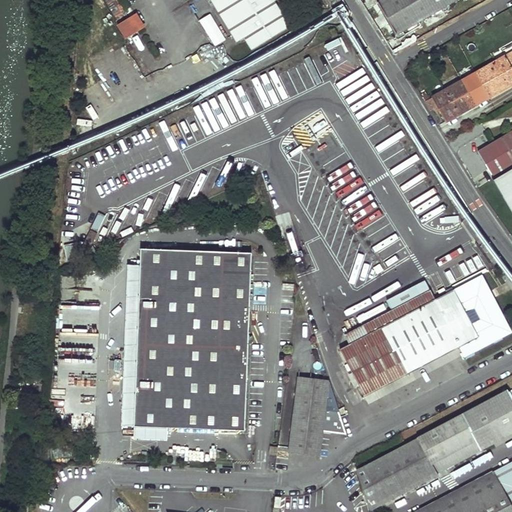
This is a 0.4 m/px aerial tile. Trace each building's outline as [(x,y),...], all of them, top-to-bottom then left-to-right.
[(211,0),(239,43),(247,38),(222,0),(211,0)] [(222,0),(247,38),(254,50),(293,26),(276,0),(222,0)] [(381,0),(378,2),(396,35),(456,0),(381,0)] [(116,27),(125,40),(144,28),(136,14),(116,27)] [(211,14),(199,20),(214,46),(226,40),(211,14)] [(335,28),(330,31),(333,37),(338,35),(335,28)] [(503,55),(511,49),(511,42),(511,40),(499,47),(503,55)] [(438,107),(447,122),(511,83),(511,52),(424,101),(430,111),(438,107)] [(226,115),(230,123),(289,95),(288,94),(314,82),(307,68),(310,67),(305,56),(218,97),(195,107),(197,112),(203,109),(209,121),(213,118),(210,112),(215,110),(218,118),(226,115)] [(511,130),(477,152),(493,177),(511,165),(511,130)] [(249,163),(235,168),(239,178),(252,173),(249,163)] [(511,165),(493,177),(491,178),(511,212),(511,165)] [(82,246),(88,250),(97,235),(90,231),(82,246)] [(244,430),(251,253),(141,248),(140,265),(128,264),(119,425),(167,427),(200,428),(244,430)] [(340,349),(365,396),(457,348),(463,358),(510,332),(481,275),(434,299),(425,281),(416,285),(420,294),(346,334),(350,344),(340,349)] [(322,429),(328,379),(298,376),(289,449),(289,450),(319,454),(320,449),(322,429)] [(328,379),(322,429),(333,431),(337,431),(345,432),(328,379)] [(356,469),(369,509),(436,474),(435,473),(479,450),(511,433),(511,399),(507,389),(450,419),(447,414),(403,436),(407,443),(356,469)] [(199,441),(200,428),(167,427),(166,440),(199,441)] [(511,462),(494,472),(511,503),(511,462)] [(415,511),(511,511),(491,472),(415,511)]
